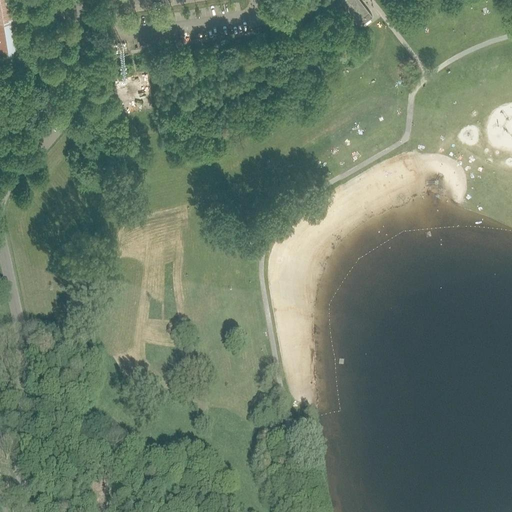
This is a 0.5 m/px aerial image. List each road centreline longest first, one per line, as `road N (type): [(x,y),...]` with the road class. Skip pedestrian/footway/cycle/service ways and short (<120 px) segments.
road 1 (unclassified): [(25,511),(12,461),(23,351),(0,230)]
road 2 (unclassified): [(0,204),(88,84),(76,0)]
